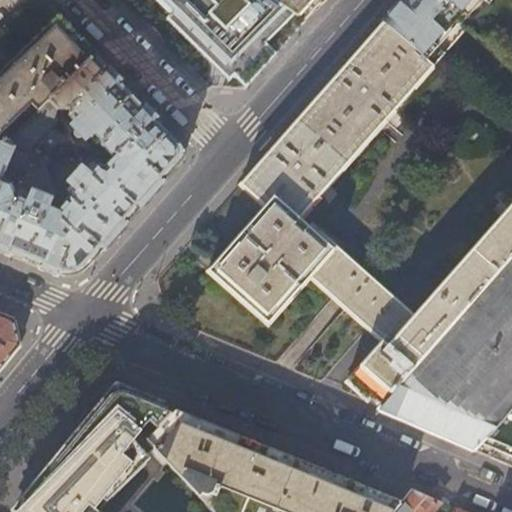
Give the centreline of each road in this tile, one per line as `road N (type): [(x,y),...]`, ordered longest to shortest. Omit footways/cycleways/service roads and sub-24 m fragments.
road 1 (residential): [(98,323),(455,482)]
road 2 (residential): [(98,323),(241,153)]
road 3 (residential): [(241,153),(80,0)]
road 4 (residential): [(241,153),(368,0)]
road 5 (residential): [(0,438),(98,323)]
